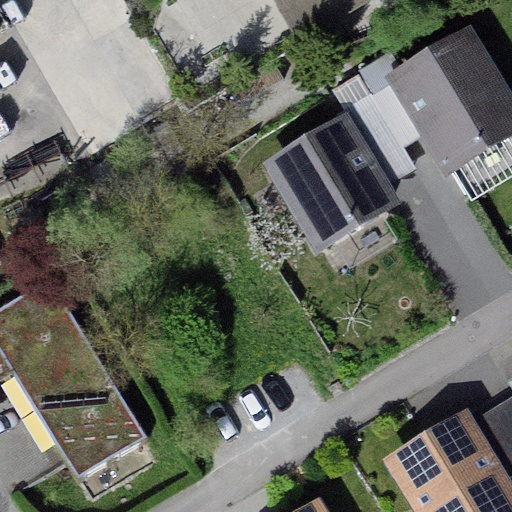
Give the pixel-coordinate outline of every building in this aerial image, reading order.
[(163,0),(128,21),(184,115),(300,47),(295,38),(357,0),(163,0)] [(511,140),(511,108),(466,37),(391,85),(451,179),(511,140)] [(387,209),(340,132),(270,173),(317,251),(387,209)] [(0,362),(75,487),(144,446),(47,286),(0,313),(0,362)] [(510,511),(460,428),(391,469),(416,511),(510,511)]
